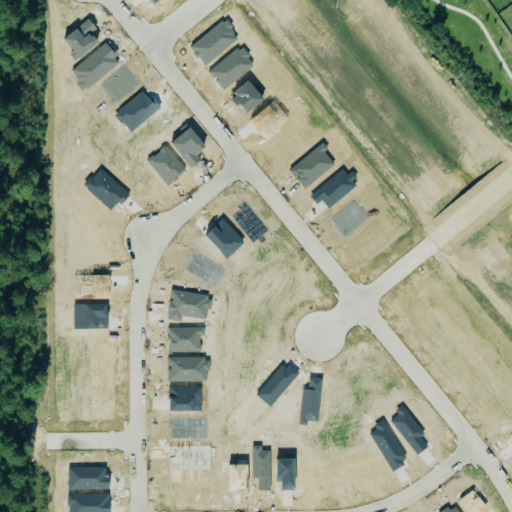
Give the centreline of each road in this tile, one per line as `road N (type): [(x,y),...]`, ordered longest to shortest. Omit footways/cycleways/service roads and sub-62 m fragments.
road 1 (residential): [(511,489),(116,0)]
road 2 (residential): [(246,160),(168,229),(151,259),(143,288),(142,511)]
road 3 (residential): [(511,175),(324,339)]
road 4 (residential): [(379,511),(480,447)]
